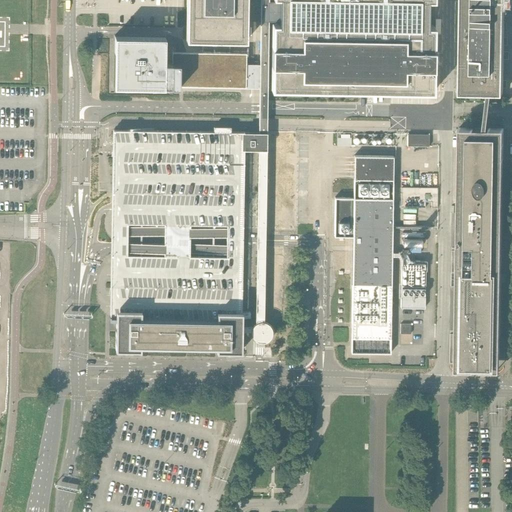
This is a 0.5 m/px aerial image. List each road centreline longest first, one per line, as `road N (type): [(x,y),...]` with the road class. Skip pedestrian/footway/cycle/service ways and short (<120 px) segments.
road 1 (tertiary): [(322,373),(75,366)]
road 2 (tertiary): [(125,386),(322,389)]
road 3 (unclassified): [(258,109),(446,112)]
road 4 (unclassified): [(258,109),(101,107)]
road 5 (unclassified): [(63,226),(57,374)]
road 6 (unclassified): [(75,366),(76,226)]
road 7 (tertiary): [(57,374),(33,511)]
road 8 (unclassified): [(76,226),(86,201),(88,119),(101,107)]
road 9 (unclassified): [(62,106),(63,226)]
road 10 (unclassified): [(76,226),(75,106)]
